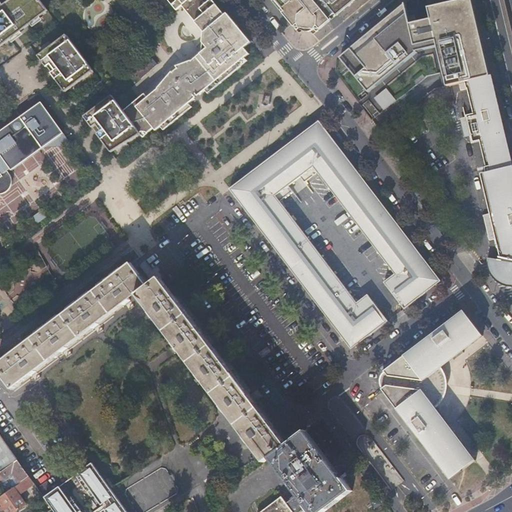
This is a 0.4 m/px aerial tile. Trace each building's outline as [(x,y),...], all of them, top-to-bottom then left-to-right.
[(0,0),(0,45),(48,10),(40,0),(7,0),(3,4),(0,0)] [(204,0),(183,0),(181,2),(190,13),(191,11),(189,9),(191,7),(190,5),(191,4),(193,2),(197,6),(204,0)] [(237,22),(227,10),(224,12),(213,0),(204,0),(197,6),(193,2),(191,4),(190,5),(191,7),(189,9),(191,11),(190,13),(204,30),(203,30),(202,39),(204,39),(204,45),(205,47),(202,50),(185,65),(185,66),(183,72),(196,88),(198,87),(200,90),(198,91),(201,95),(206,90),(209,88),(212,88),(214,90),(242,65),(239,61),(245,56),(249,53),(245,47),(243,45),(245,42),(245,33),(246,32),(240,26),(240,27),(236,22),(237,22)] [(292,0),(273,0),(273,1),(277,5),(278,4),(281,8),(280,9),(281,11),(292,0)] [(292,0),(281,11),(297,29),(299,27),(303,24),(304,20),(311,21),(311,24),(314,29),(315,31),(346,0),(318,0),(317,2),(314,0),(308,0),(305,3),(302,0),(292,0)] [(346,0),(315,31),(316,32),(345,8),(354,0),(346,0)] [(396,10),(340,58),(368,92),(417,52),(438,47),(449,86),(461,83),(483,78),(493,76),(474,0),(461,0),(430,7),(432,18),(412,21),(406,22),(396,10)] [(412,21),(408,1),(396,10),(406,22),(412,21)] [(303,24),(299,27),(302,30),(306,31),(310,31),(312,30),(314,29),(311,24),(311,21),(304,20),(303,24)] [(253,41),(246,32),(245,33),(245,42),(243,45),(245,47),(253,41)] [(93,70),(66,34),(42,52),(69,88),(93,70)] [(239,61),(242,65),(249,60),(245,56),(239,61)] [(155,128),(159,132),(164,128),(169,123),(172,126),(177,122),(176,121),(181,118),(185,115),(189,111),(188,110),(188,106),(190,104),(196,99),(175,74),(171,77),(174,81),(172,83),(170,80),(158,88),(147,97),(144,94),(124,110),(141,133),(144,137),(155,128)] [(489,167),(511,162),(511,161),(511,156),(503,119),(497,93),(493,76),(483,78),(461,83),(463,90),(471,89),(476,114),(470,115),(467,116),(469,123),(471,122),(473,129),(471,130),(472,136),(473,143),(483,141),(489,167)] [(394,102),(382,87),(372,96),(384,111),(394,102)] [(141,133),(124,110),(112,94),(88,113),(115,149),(141,133)] [(41,101),(20,116),(41,145),(62,130),(41,101)] [(0,189),(0,190),(2,189),(4,188),(7,186),(8,184),(9,182),(10,179),(10,176),(9,172),(8,170),(6,168),(9,166),(10,167),(41,145),(20,116),(0,129),(0,189)] [(336,142),(320,120),(295,139),(231,189),(247,210),(251,211),(253,209),(255,212),(251,215),(290,266),(292,267),(294,268),(296,269),(298,269),(301,273),(297,276),(333,323),(338,319),(340,322),(337,324),(337,327),(353,348),(389,321),(368,294),(357,302),(280,201),(293,191),(289,185),(285,181),(298,172),(301,176),(305,182),(318,172),(395,273),(385,282),(405,308),(442,280),(424,258),(420,261),(418,258),(422,255),(386,208),(382,211),(379,207),(380,205),(380,202),(380,200),(379,198),(340,147),(336,150),(334,147),(336,146),(336,142)] [(395,120),(387,126),(390,130),(398,124),(395,120)] [(70,142),(62,130),(41,145),(70,142)] [(511,163),(511,162),(489,167),(485,168),(486,173),(483,174),(492,213),(484,215),(487,214),(492,213),(493,214),(494,218),(494,219),(491,220),(494,233),(494,234),(495,240),(498,239),(500,248),(502,258),(501,258),(501,259),(503,259),(503,260),(488,258),(488,260),(488,264),(489,270),(491,274),(493,277),(495,279),(498,282),(503,285),(507,286),(511,287),(511,286),(511,163)] [(285,181),(289,185),(301,176),(298,172),(285,181)] [(28,212),(32,218),(43,210),(38,205),(28,212)] [(208,382),(267,460),(272,456),(287,445),(268,420),(161,278),(146,288),(138,277),(141,275),(132,263),(120,272),(117,269),(111,274),(114,277),(105,284),(102,280),(96,285),(99,289),(90,295),(87,291),(81,296),(84,300),(75,307),(72,303),(67,307),(69,311),(61,317),(59,313),(52,318),(55,322),(46,329),(43,325),(37,329),(40,333),(0,363),(0,369),(12,386),(31,372),(36,368),(62,348),(67,344),(93,324),(99,320),(125,300),(130,296),(136,292),(138,295),(141,292),(181,345),(184,350),(204,376),(208,382)] [(292,267),(290,266),(294,271),(297,276),(301,273),(298,269),(296,269),(294,268),(292,267)] [(101,323),(127,303),(125,300),(99,320),(101,323)] [(463,350),(483,336),(475,324),(464,311),(430,337),(435,344),(448,360),(449,361),(454,358),(463,350)] [(67,344),(69,347),(95,327),(93,324),(67,344)] [(443,366),(449,361),(448,360),(435,344),(430,337),(422,343),(385,371),(386,373),(384,374),(383,375),(383,377),(382,380),(382,383),(383,386),(384,387),(383,388),(452,479),(463,470),(460,466),(471,458),(477,460),(445,418),(438,408),(436,406),(437,404),(440,400),(441,395),(442,392),(442,390),(442,385),(442,382),(441,380),(439,375),(437,371),(443,366)] [(36,368),(38,370),(64,351),(62,348),(36,368)] [(465,353),(463,350),(454,358),(455,360),(460,356),(465,353)] [(438,408),(445,418),(447,417),(444,412),(440,407),(438,408)] [(340,480),(304,432),(296,438),(287,445),(272,456),(299,492),(286,502),(281,496),(259,511),(305,511),(303,509),(307,507),(311,511),(319,511),(321,511),(320,511),(324,511),(328,509),(326,507),(332,503),(339,498),(340,500),(346,495),(345,493),(351,489),(342,478),(340,480)] [(0,471),(0,472),(13,463),(2,448),(0,449),(0,463),(1,465),(0,465),(0,471)] [(0,481),(13,472),(20,483),(30,476),(18,459),(13,463),(0,472),(0,481)] [(127,511),(91,461),(74,474),(90,497),(93,494),(105,511),(127,511)] [(20,483),(0,496),(0,500),(8,511),(14,511),(26,504),(18,492),(34,481),(30,476),(20,483)] [(58,484),(43,495),(55,511),(81,511),(75,503),(73,504),(58,484)]
